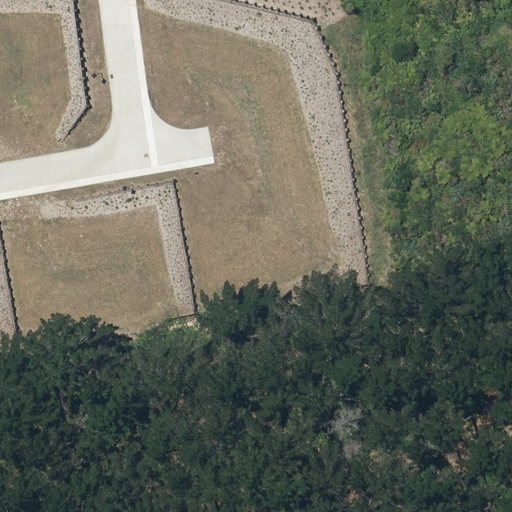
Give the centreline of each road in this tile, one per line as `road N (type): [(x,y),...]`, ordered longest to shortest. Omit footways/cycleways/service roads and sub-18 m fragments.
road 1 (residential): [(116,0),(136,155)]
road 2 (residential): [(0,180),(136,155)]
